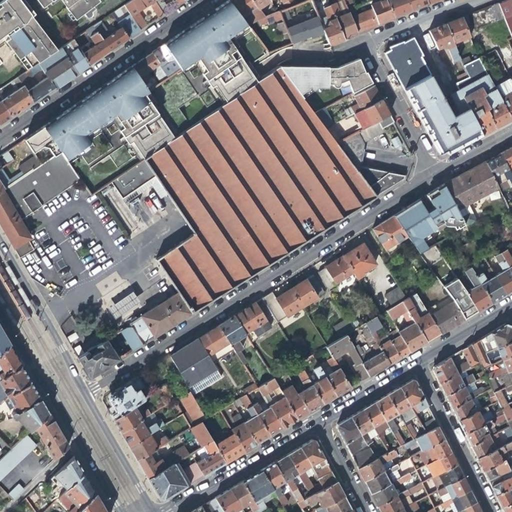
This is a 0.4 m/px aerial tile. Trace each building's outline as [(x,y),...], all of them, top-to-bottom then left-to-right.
[(0,34),(2,33),(19,20),(20,23),(32,14),(35,11),(25,0),(1,0),(2,1),(0,2),(0,34)] [(62,0),(77,18),(85,12),(95,4),(100,0),(62,0)] [(134,14),(141,10),(153,2),(155,0),(128,0),(124,3),(130,10),(134,14)] [(163,14),(166,12),(160,4),(157,0),(155,0),(153,2),(163,14)] [(166,0),(165,0),(164,1),(160,4),(166,12),(172,8),(166,0)] [(247,25),(228,0),(163,44),(178,67),(180,70),(199,57),(212,74),(209,76),(226,104),(259,81),(240,54),(242,51),(232,35),(247,25)] [(228,0),(242,19),(249,13),(257,8),(250,0),(228,0)] [(270,2),(268,0),(250,0),(257,8),(258,10),(270,2)] [(285,9),(290,7),(286,1),(285,0),(281,3),(285,9)] [(372,8),(356,15),(350,17),(356,32),(382,22),(395,17),(388,0),(380,0),(370,4),(372,8)] [(407,0),(388,0),(395,17),(403,13),(411,10),(407,0)] [(407,0),(411,10),(421,6),(428,3),(427,0),(407,0)] [(511,0),(503,0),(499,2),(510,33),(511,32),(511,0)] [(336,2),(328,5),(333,18),(340,15),(337,7),(336,2)] [(467,31),(504,17),(499,2),(486,7),(462,17),(467,31)] [(123,14),(130,10),(124,3),(118,7),(123,14)] [(97,8),(95,4),(85,12),(88,16),(89,17),(90,17),(91,17),(93,17),(94,16),(94,15),(95,14),(95,13),(94,11),(97,8)] [(345,4),(337,7),(340,15),(349,12),(347,7),(346,4),(345,4)] [(323,7),(327,15),(328,20),(333,18),(328,5),(323,7)] [(349,12),(350,17),(356,15),(352,5),(347,7),(349,12)] [(258,10),(257,8),(249,13),(255,21),(264,18),(258,10)] [(277,12),(264,18),(266,25),(281,20),(277,12)] [(340,15),(333,18),(340,38),(349,35),(356,32),(350,17),(349,12),(340,15)] [(151,22),(143,13),(137,18),(145,26),(151,22)] [(247,25),(255,21),(249,13),(242,19),(247,25)] [(58,48),(32,14),(20,23),(19,20),(2,33),(6,38),(2,41),(17,59),(20,57),(29,68),(38,62),(58,48)] [(125,25),(131,34),(140,30),(145,26),(137,18),(134,15),(123,23),(125,25)] [(320,22),(323,29),(328,27),(327,25),(328,20),(327,15),(319,18),(320,22)] [(318,16),(285,30),(287,35),(290,42),(291,44),(311,35),(311,37),(324,32),(323,29),(320,22),(319,18),(318,16)] [(469,36),(467,31),(462,17),(453,20),(445,24),(453,42),(469,36)] [(328,27),(323,29),(324,32),(329,43),(335,41),(340,38),(333,18),(328,20),(327,25),(328,27)] [(123,40),(131,34),(125,25),(110,36),(99,20),(94,23),(99,30),(105,39),(111,48),(123,40)] [(86,29),(91,36),(99,30),(94,23),(86,29)] [(279,37),(287,35),(285,30),(282,23),(275,26),(279,37)] [(459,57),(453,42),(445,24),(437,27),(427,31),(437,49),(443,46),(447,47),(452,60),(459,57)] [(91,36),(97,44),(105,39),(99,30),(91,36)] [(287,35),(279,37),(283,47),(291,44),(290,42),(287,35)] [(406,39),(397,43),(415,82),(429,74),(412,36),(406,39)] [(61,46),(72,62),(85,53),(73,37),(61,46)] [(97,44),(85,53),(91,62),(103,54),(111,48),(105,39),(97,44)] [(383,53),(402,88),(415,82),(397,43),(393,44),(388,46),(389,49),(384,51),(383,53)] [(159,47),(151,53),(166,75),(178,67),(163,44),(159,47)] [(511,52),(508,44),(494,50),(500,61),(511,55),(511,52)] [(49,78),(72,62),(61,46),(58,48),(38,62),(41,66),(48,76),(49,78)] [(91,62),(85,53),(72,62),(79,71),(84,67),(91,62)] [(146,71),(158,64),(151,53),(142,59),(131,66),(138,77),(146,71)] [(436,72),(402,88),(438,154),(443,156),(476,138),(482,135),(499,126),(511,119),(493,86),(496,84),(480,57),(463,64),(469,75),(455,81),(458,87),(449,92),(443,83),(449,80),(445,71),(437,76),(436,72)] [(338,66),(280,67),(314,113),(324,108),(371,82),(358,58),(338,66)] [(32,72),(41,66),(38,62),(29,68),(32,72)] [(79,71),(72,62),(49,78),(55,87),(68,78),(79,71)] [(159,107),(131,66),(25,134),(34,147),(49,140),(55,148),(65,144),(68,149),(92,137),(86,130),(113,113),(122,125),(127,131),(124,133),(131,142),(135,139),(147,157),(177,137),(157,110),(159,107)] [(153,260),(176,293),(190,313),(289,251),(404,178),(404,176),(358,167),(364,144),(363,142),(358,132),(336,143),(325,128),(314,113),(280,67),(259,81),(226,104),(177,137),(147,157),(142,160),(154,177),(191,234),(153,260)] [(39,82),(32,72),(29,68),(25,71),(30,79),(34,85),(39,82)] [(17,76),(22,84),(30,79),(25,71),(17,76)] [(150,77),(146,71),(138,77),(142,82),(147,78),(150,77)] [(16,84),(18,88),(23,85),(22,84),(17,76),(13,79),(16,84)] [(34,85),(27,91),(35,101),(47,93),(55,87),(49,78),(48,76),(39,82),(34,85)] [(499,98),(511,90),(511,82),(509,78),(509,77),(496,84),(493,86),(499,98)] [(23,85),(27,91),(34,85),(30,79),(22,84),(23,85)] [(151,84),(149,82),(144,85),(148,91),(153,87),(151,84)] [(13,86),(5,92),(1,94),(3,98),(18,88),(16,84),(13,86)] [(3,98),(1,99),(12,116),(24,109),(35,101),(27,91),(23,85),(18,88),(3,98)] [(358,103),(351,107),(354,113),(361,109),(380,99),(376,92),(373,85),(354,95),(358,103)] [(511,90),(499,98),(511,119),(511,118),(511,90)] [(0,100),(0,123),(0,124),(7,120),(12,116),(1,99),(0,100)] [(361,109),(370,125),(379,121),(388,115),(385,108),(380,99),(361,109)] [(353,114),(354,113),(351,107),(344,110),(348,117),(353,114)] [(324,108),(314,113),(325,128),(333,124),(324,108)] [(354,113),(353,114),(362,130),(370,125),(361,109),(354,113)] [(392,122),(388,115),(379,121),(382,127),(392,122)] [(384,131),(382,127),(379,121),(370,125),(362,130),(358,132),(363,142),(384,131)] [(511,175),(511,173),(511,146),(508,149),(499,153),(511,175)] [(13,160),(7,150),(1,154),(7,164),(13,160)] [(10,184),(2,189),(19,218),(79,179),(60,150),(39,164),(23,175),(10,184)] [(511,176),(511,175),(499,153),(493,157),(485,161),(493,176),(498,182),(499,184),(508,180),(511,188),(511,187),(511,176)] [(19,169),(20,172),(23,175),(39,164),(35,158),(19,169)] [(120,200),(154,177),(142,160),(109,183),(120,200)] [(499,185),(499,184),(498,182),(493,176),(485,161),(474,166),(453,178),(441,184),(455,208),(499,185)] [(7,180),(0,168),(0,184),(2,189),(10,184),(7,180)] [(20,172),(7,180),(10,184),(23,175),(20,172)] [(462,220),(441,184),(430,190),(436,201),(429,205),(422,196),(392,215),(417,250),(430,242),(423,233),(440,224),(438,222),(444,218),(447,222),(458,223),(462,220)] [(19,218),(2,189),(0,190),(0,226),(2,230),(12,248),(25,239),(29,237),(19,218)] [(462,220),(466,229),(477,223),(478,223),(473,212),(468,211),(459,216),(462,220)] [(384,250),(399,240),(407,236),(392,215),(381,222),(370,228),(384,250)] [(479,227),(477,223),(466,229),(469,233),(479,227)] [(402,245),(399,240),(384,250),(387,254),(402,245)] [(30,242),(15,250),(20,257),(34,249),(30,242)] [(355,278),(363,274),(361,271),(373,264),(361,244),(352,249),(342,256),(352,272),(355,278)] [(425,251),(431,261),(440,256),(435,246),(425,251)] [(511,260),(505,249),(499,253),(502,259),(511,274),(511,260)] [(494,256),(493,256),(497,262),(502,259),(499,253),(494,256)] [(324,266),(325,267),(334,283),(352,272),(342,256),(334,260),(324,266)] [(497,262),(493,256),(485,261),(486,261),(489,267),(494,275),(501,270),(497,262)] [(501,270),(494,275),(505,294),(511,290),(511,289),(511,274),(502,259),(497,262),(501,270)] [(486,261),(477,267),(480,273),(489,267),(486,261)] [(469,267),(475,276),(480,273),(477,267),(474,263),(469,267)] [(374,268),(373,264),(361,271),(363,274),(364,276),(371,272),(374,268)] [(19,283),(10,266),(6,268),(16,285),(19,283)] [(326,288),(334,283),(325,267),(316,272),(326,288)] [(462,272),(472,287),(479,283),(475,276),(469,267),(462,272)] [(494,275),(489,267),(480,273),(485,280),(494,275)] [(485,280),(480,273),(475,276),(479,283),(491,302),(498,298),(505,294),(494,275),(485,280)] [(311,274),(304,278),(316,297),(323,293),(311,274)] [(316,297),(304,278),(298,282),(290,288),(301,306),(316,297)] [(472,287),(464,291),(477,311),(483,307),(491,302),(479,283),(472,287)] [(383,296),(390,308),(400,302),(405,299),(397,287),(383,296)] [(32,305),(23,288),(19,290),(28,307),(32,305)] [(301,306),(290,288),(283,292),(274,297),(271,291),(260,298),(275,322),(301,306)] [(451,299),(453,302),(464,319),(471,314),(477,311),(464,291),(451,299)] [(130,292),(106,309),(113,319),(137,302),(130,292)] [(176,293),(139,317),(152,337),(190,313),(176,293)] [(405,299),(400,302),(406,311),(425,342),(435,336),(440,333),(429,316),(423,308),(414,294),(405,299)] [(245,308),(232,316),(244,335),(249,342),(263,333),(262,332),(270,327),(254,302),(245,308)] [(398,315),(401,314),(406,311),(400,302),(390,308),(384,311),(390,320),(398,315)] [(453,302),(436,312),(429,316),(440,333),(451,326),(464,319),(453,302)] [(430,304),(423,308),(429,316),(436,312),(430,304)] [(18,325),(9,308),(5,310),(15,327),(18,325)] [(408,326),(397,332),(399,335),(409,351),(418,346),(425,342),(406,311),(401,314),(408,326)] [(236,340),(244,335),(232,316),(227,319),(217,325),(227,342),(232,349),(241,363),(244,361),(237,350),(241,347),(236,340)] [(141,344),(152,337),(139,317),(128,324),(130,327),(141,344)] [(344,321),(332,328),(338,338),(349,330),(344,321)] [(492,339),(495,347),(511,339),(511,333),(508,325),(505,324),(496,330),(483,337),(485,342),(492,339)] [(204,333),(214,350),(223,345),(227,342),(217,325),(210,329),(204,333)] [(380,328),(385,335),(385,336),(388,334),(383,326),(380,328)] [(119,331),(132,350),(141,344),(130,327),(123,328),(119,331)] [(0,354),(9,345),(0,329),(0,354)] [(396,330),(388,334),(385,336),(388,340),(389,341),(399,335),(397,332),(396,330)] [(370,334),(371,335),(376,344),(377,346),(381,344),(378,339),(374,332),(370,334)] [(196,338),(207,355),(214,350),(204,333),(196,338)] [(367,337),(373,347),(376,344),(371,335),(367,337)] [(385,335),(378,339),(381,344),(388,340),(385,336),(385,335)] [(399,335),(389,341),(399,358),(407,353),(409,351),(399,335)] [(331,357),(347,348),(350,346),(344,336),(326,347),(326,348),(331,357)] [(483,337),(478,340),(484,352),(486,351),(491,349),(495,347),(492,339),(485,342),(483,337)] [(220,377),(211,362),(207,355),(196,338),(185,345),(182,346),(177,350),(182,359),(172,365),(188,391),(191,395),(220,377)] [(498,353),(498,354),(500,359),(511,353),(511,339),(495,347),(497,351),(498,353)] [(92,375),(117,359),(104,340),(76,358),(81,366),(86,375),(92,375)] [(381,344),(377,346),(380,351),(388,364),(397,359),(399,358),(389,341),(388,340),(381,344)] [(484,352),(478,340),(471,344),(476,356),(484,352)] [(228,352),(232,349),(227,342),(223,345),(228,352)] [(318,351),(325,347),(322,342),(315,347),(318,351)] [(461,350),(467,362),(469,368),(480,363),(476,356),(471,344),(461,350)] [(9,345),(0,354),(0,364),(1,367),(3,371),(0,372),(0,378),(21,366),(15,355),(9,345)] [(211,362),(228,352),(223,345),(214,350),(207,355),(211,362)] [(347,353),(354,364),(359,361),(356,356),(350,346),(347,348),(348,350),(347,353)] [(373,347),(356,356),(359,361),(360,363),(377,353),(373,347)] [(182,359),(177,350),(167,356),(172,365),(182,359)] [(380,351),(377,353),(360,363),(368,376),(378,370),(388,364),(380,351)] [(489,364),(487,359),(484,352),(476,356),(480,363),(481,367),(485,366),(489,364)] [(511,353),(500,359),(502,362),(504,368),(506,372),(511,368),(511,353)] [(498,354),(494,356),(490,358),(487,359),(489,364),(496,361),(500,359),(498,354)] [(326,360),(329,365),(334,362),(331,357),(326,360)] [(436,377),(439,383),(458,374),(455,368),(449,357),(433,367),(432,371),(436,377)] [(361,380),(368,376),(360,363),(359,361),(354,364),(352,365),(361,380)] [(329,365),(332,370),(337,367),(334,362),(329,365)] [(467,362),(455,368),(458,374),(464,371),(469,368),(467,362)] [(312,368),(315,373),(320,370),(317,365),(312,368)] [(329,365),(320,370),(324,375),(332,370),(329,365)] [(8,396),(31,383),(26,375),(21,366),(0,378),(0,394),(3,399),(4,399),(8,396)] [(337,367),(332,370),(324,375),(336,395),(343,391),(349,387),(337,367)] [(489,374),(485,376),(486,376),(487,380),(493,377),(502,374),(506,372),(504,368),(500,370),(489,374)] [(502,374),(507,386),(511,384),(511,368),(506,372),(502,374)] [(320,370),(315,373),(318,378),(324,375),(320,370)] [(288,376),(287,374),(285,371),(273,378),(276,383),(288,376)] [(458,374),(439,383),(441,389),(445,396),(460,388),(464,386),(470,383),(464,371),(458,374)] [(479,379),(486,376),(485,376),(483,371),(477,374),(479,379)] [(318,378),(310,383),(322,403),(331,398),(336,395),(324,375),(318,378)] [(142,386),(136,376),(128,381),(134,391),(137,390),(142,386)] [(306,377),(301,380),(305,387),(310,383),(306,377)] [(496,384),(493,377),(487,380),(490,385),(491,389),(493,393),(499,390),(496,384)] [(273,378),(272,379),(258,387),(259,391),(265,400),(269,406),(282,428),(290,423),(297,419),(285,399),(283,395),(276,383),(273,378)] [(407,382),(399,387),(410,406),(412,405),(415,409),(418,410),(427,405),(415,380),(412,379),(407,382)] [(110,405),(105,408),(108,414),(111,419),(131,406),(136,403),(142,399),(137,390),(134,391),(128,381),(107,394),(106,399),(110,405)] [(30,431),(34,427),(49,413),(36,392),(31,383),(8,396),(4,399),(10,408),(13,406),(16,412),(14,412),(13,412),(12,413),(12,414),(12,415),(12,416),(13,417),(14,419),(15,419),(18,418),(30,431)] [(239,391),(242,396),(245,395),(249,392),(253,390),(257,388),(254,383),(248,386),(239,391)] [(305,387),(297,391),(309,411),(316,407),(322,403),(310,383),(305,387)] [(164,398),(167,403),(173,400),(164,385),(159,389),(165,397),(164,398)] [(468,395),(464,386),(460,388),(445,396),(447,401),(451,408),(466,401),(464,397),(468,395)] [(295,387),(283,395),(285,399),(297,391),(295,387)] [(403,410),(410,406),(399,387),(395,389),(387,394),(398,414),(403,410)] [(504,400),(499,390),(493,393),(494,395),(497,401),(500,407),(506,404),(504,400)] [(189,415),(184,418),(190,428),(200,422),(204,419),(191,395),(188,391),(184,393),(178,397),(189,415)] [(297,391),(285,399),(297,419),(305,414),(309,411),(297,391)] [(255,402),(249,392),(245,395),(251,404),(255,402)] [(398,414),(387,394),(381,397),(374,402),(385,420),(386,422),(398,414)] [(241,401),(246,408),(251,404),(245,395),(242,396),(240,398),(241,401)] [(491,404),(497,401),(494,395),(490,397),(488,398),(491,404)] [(239,404),(241,401),(240,398),(231,403),(233,408),(236,406),(239,404)] [(474,407),(470,399),(466,401),(451,408),(454,413),(457,420),(472,413),(470,409),(474,407)] [(166,408),(170,406),(175,403),(173,400),(167,403),(164,405),(166,408)] [(265,400),(258,405),(261,410),(269,406),(265,400)] [(256,402),(255,402),(251,404),(256,413),(261,410),(258,405),(256,402)] [(378,424),(385,420),(374,402),(369,405),(362,409),(373,427),(378,424)] [(141,412),(136,403),(131,406),(137,415),(141,412)] [(170,406),(176,417),(182,414),(175,403),(170,406)] [(244,409),(249,417),(256,413),(251,404),(246,408),(244,409)] [(509,411),(506,404),(500,407),(501,410),(503,414),(507,412),(509,411)] [(131,406),(111,419),(116,427),(118,432),(139,419),(137,415),(131,406)] [(277,431),(282,428),(269,406),(261,410),(256,413),(270,435),(277,431)] [(415,415),(413,411),(410,406),(403,410),(409,419),(415,415)] [(486,406),(476,411),(479,416),(488,411),(486,406)] [(366,432),(373,427),(362,409),(358,411),(350,416),(361,434),(366,432)] [(145,410),(141,412),(137,415),(139,419),(145,416),(148,415),(145,410)] [(409,419),(403,410),(398,414),(402,421),(403,423),(407,420),(409,419)] [(482,423),(479,416),(476,411),(472,413),(457,420),(460,427),(463,433),(482,423)] [(152,412),(148,415),(145,416),(150,425),(154,423),(157,421),(152,412)] [(54,422),(49,413),(34,427),(52,457),(56,458),(68,446),(64,440),(59,431),(54,422)] [(242,422),(255,444),(264,438),(270,435),(256,413),(249,417),(242,422)] [(167,423),(172,432),(175,436),(189,428),(190,428),(184,418),(182,414),(176,417),(167,423)] [(395,425),(402,421),(398,414),(386,422),(391,431),(395,428),(396,428),(395,425)] [(418,420),(423,430),(425,433),(438,426),(432,414),(418,420)] [(493,424),(505,418),(504,415),(503,414),(497,417),(491,420),(493,424)] [(150,425),(145,416),(139,419),(145,428),(150,425)] [(361,434),(350,416),(345,419),(337,424),(335,428),(346,447),(348,452),(359,446),(354,439),(361,434)] [(157,429),(154,423),(150,425),(145,428),(139,419),(118,432),(122,438),(127,446),(148,434),(153,431),(157,429)] [(160,419),(157,421),(154,423),(157,429),(163,425),(160,419)] [(417,437),(407,420),(403,423),(412,439),(414,438),(417,437)] [(493,424),(491,420),(482,423),(485,428),(489,426),(493,424)] [(194,438),(164,456),(160,458),(157,460),(153,463),(158,472),(173,463),(176,461),(189,454),(201,446),(211,441),(200,422),(190,428),(189,428),(194,438)] [(230,429),(232,434),(243,451),(250,447),(255,444),(242,422),(230,429)] [(485,428),(482,423),(463,433),(466,439),(470,445),(489,436),(485,428)] [(384,434),(378,424),(373,427),(378,437),(384,434)] [(414,438),(419,446),(421,451),(425,448),(444,438),(441,432),(438,426),(425,433),(421,435),(417,437),(414,438)] [(404,444),(395,428),(391,431),(400,446),(403,444),(404,444)] [(158,440),(153,431),(148,434),(153,443),(158,440)] [(172,432),(164,437),(167,441),(175,436),(172,432)] [(371,442),(366,432),(361,434),(367,444),(371,442)] [(148,434),(127,446),(132,454),(135,460),(147,453),(152,450),(156,448),(153,443),(148,434)] [(232,434),(213,445),(223,463),(234,456),(243,451),(232,434)] [(11,449),(0,459),(0,478),(35,446),(26,435),(11,449)] [(379,438),(384,447),(385,448),(389,446),(383,436),(379,438)] [(493,444),(489,436),(470,445),(473,451),(476,458),(490,451),(488,446),(493,444)] [(164,437),(158,440),(161,445),(167,441),(164,437)] [(427,452),(431,461),(450,450),(447,444),(444,438),(425,448),(427,452)] [(312,470),(326,463),(314,440),(311,439),(305,443),(298,447),(310,466),(312,470)] [(158,440),(153,443),(156,448),(161,445),(158,440)] [(203,458),(194,463),(202,475),(212,469),(223,463),(213,445),(211,441),(201,446),(205,453),(207,455),(203,458)] [(368,446),(368,447),(375,459),(380,456),(377,451),(372,444),(368,446)] [(405,450),(403,444),(400,446),(393,449),(396,455),(405,450)] [(362,450),(359,446),(348,452),(351,457),(362,450)] [(407,453),(409,457),(417,453),(421,451),(419,446),(407,453)] [(298,473),(303,470),(310,466),(298,447),(290,452),(286,454),(298,473)] [(368,447),(362,450),(351,457),(357,468),(375,459),(368,447)] [(384,447),(377,451),(380,456),(385,453),(387,452),(385,448),(384,447)] [(497,453),(495,448),(490,451),(476,458),(479,464),(482,470),(501,461),(497,453)] [(396,455),(393,449),(387,452),(385,453),(389,460),(396,455)] [(157,460),(152,450),(147,453),(153,463),(157,460)] [(434,466),(437,473),(457,463),(453,457),(450,450),(431,461),(434,466)] [(503,450),(497,453),(501,461),(503,460),(507,458),(503,450)] [(147,453),(135,460),(141,470),(147,479),(158,472),(153,463),(147,453)] [(379,465),(389,460),(385,453),(380,456),(375,459),(379,465)] [(423,465),(417,453),(409,457),(415,469),(420,467),(423,465)] [(303,499),(295,484),(291,477),(298,473),(286,454),(281,457),(273,462),(285,481),(290,489),(298,502),(303,499)] [(51,493),(57,499),(83,472),(79,465),(73,455),(50,478),(58,486),(51,493)] [(511,456),(507,458),(503,460),(508,469),(501,472),(504,476),(511,472),(511,465),(510,462),(511,460),(511,456)] [(382,471),(379,465),(375,459),(357,468),(360,475),(363,481),(382,471)] [(392,466),(389,460),(379,465),(382,471),(387,469),(392,466)] [(487,479),(501,472),(508,469),(503,460),(501,461),(482,470),(485,475),(487,479)] [(272,489),(278,485),(285,481),(273,462),(268,465),(261,469),(272,489)] [(186,485),(175,466),(173,463),(158,472),(147,479),(158,499),(162,499),(186,485)] [(195,480),(202,475),(194,463),(182,470),(189,483),(195,480)] [(328,467),(326,463),(312,470),(314,473),(317,479),(330,471),(328,467)] [(457,463),(437,473),(444,486),(463,476),(459,468),(457,463)] [(394,465),(392,466),(387,469),(389,473),(397,469),(394,465)] [(307,477),(314,473),(312,470),(310,466),(303,470),(307,477)] [(426,479),(420,467),(415,469),(421,482),(425,480),(426,479)] [(272,489),(261,469),(250,475),(241,481),(253,500),(253,501),(261,497),(272,489)] [(409,478),(414,486),(421,482),(415,469),(407,473),(409,478)] [(312,485),(307,477),(303,470),(298,473),(302,480),(307,488),(312,485)] [(335,481),(330,471),(317,479),(319,481),(323,488),(335,481)] [(388,484),(384,476),(382,471),(363,481),(368,489),(370,493),(388,484)] [(68,511),(76,511),(95,493),(90,484),(83,472),(57,499),(69,510),(68,511)] [(295,484),(302,480),(298,473),(291,477),(295,484)] [(407,473),(400,478),(402,482),(409,478),(407,473)] [(436,477),(441,487),(444,486),(437,473),(435,475),(436,477)] [(445,490),(450,498),(469,488),(467,483),(463,476),(444,486),(445,490)] [(492,490),(495,495),(511,486),(511,477),(490,486),(492,490)] [(391,488),(402,482),(400,478),(388,484),(391,488)] [(429,487),(425,480),(421,482),(423,486),(427,495),(431,493),(429,487)] [(241,507),(248,503),(253,500),(241,481),(236,484),(230,488),(241,507)] [(283,494),(290,489),(285,481),(278,485),(283,494)] [(319,481),(312,485),(307,488),(311,495),(314,493),(323,488),(319,481)] [(317,499),(322,506),(343,495),(339,488),(335,481),(323,488),(314,493),(317,499)] [(417,489),(423,486),(421,482),(414,486),(400,493),(402,497),(417,489)] [(7,494),(12,500),(24,489),(18,484),(7,494)] [(395,496),(391,488),(388,484),(370,493),(373,499),(377,506),(395,496)] [(284,494),(283,494),(278,485),(272,489),(276,495),(277,497),(283,494),(284,494)] [(421,498),(427,495),(423,486),(417,489),(421,498)] [(511,486),(495,495),(497,500),(501,508),(511,502),(511,486)] [(232,511),(241,507),(230,488),(225,491),(214,497),(219,506),(222,510),(223,511),(232,511)] [(451,502),(456,511),(463,508),(476,501),(473,495),(469,488),(450,498),(451,502)] [(264,502),(276,495),(272,489),(261,497),(264,502)] [(106,511),(102,505),(95,493),(76,511),(106,511)] [(305,498),(308,504),(317,499),(314,493),(311,495),(305,498)] [(287,502),(283,494),(277,497),(282,505),(287,502)] [(345,511),(350,509),(347,503),(343,495),(322,506),(315,510),(315,511),(345,511)] [(394,511),(401,508),(397,500),(395,496),(377,506),(379,511),(394,511)] [(214,497),(209,500),(214,509),(219,506),(214,497)] [(264,502),(261,497),(253,501),(257,509),(259,511),(263,509),(267,507),(264,502)] [(407,505),(402,497),(397,500),(401,508),(407,505)] [(301,508),(308,504),(305,498),(303,499),(298,502),(301,508)] [(215,511),(214,509),(209,500),(200,506),(204,511),(215,511)] [(248,503),(253,511),(257,509),(253,501),(253,500),(248,503)] [(449,504),(449,503),(447,500),(437,505),(440,509),(449,504)] [(463,508),(464,511),(481,511),(478,506),(476,501),(463,508)] [(511,511),(511,502),(501,508),(503,511),(511,511)] [(412,503),(407,505),(401,508),(402,511),(404,511),(414,507),(415,507),(412,503)]
